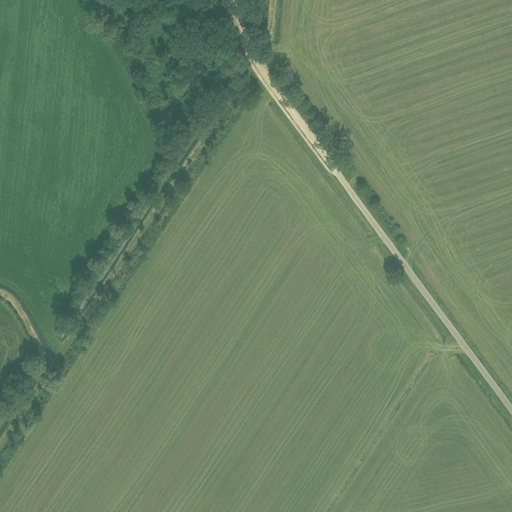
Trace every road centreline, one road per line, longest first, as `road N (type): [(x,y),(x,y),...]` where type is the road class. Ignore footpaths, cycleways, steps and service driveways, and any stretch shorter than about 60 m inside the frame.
road 1 (unclassified): [(511,411),(335,173)]
road 2 (track): [(335,173),(248,50),(227,0)]
